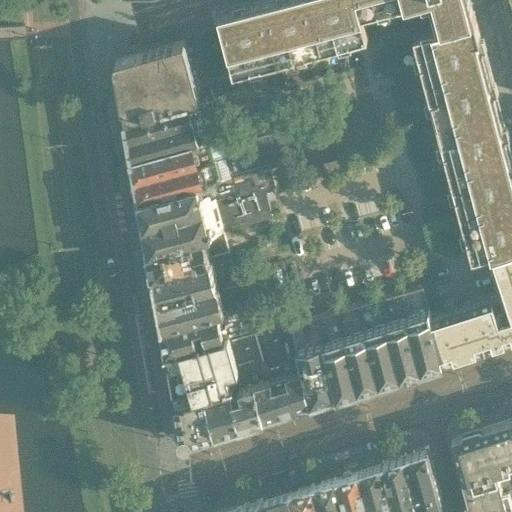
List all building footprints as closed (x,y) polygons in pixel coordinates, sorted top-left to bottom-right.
[(262,0),(254,0),(217,10),(233,71),(278,59),(262,0)] [(323,48),(311,0),(262,0),(278,59),(323,48)] [(360,14),(356,0),(311,0),(323,48),(351,40),(367,36),(361,14),(360,14)] [(404,0),(356,0),(360,14),(361,14),(405,2),(404,0)] [(475,18),(471,1),(470,0),(404,0),(405,2),(414,0),(433,0),(441,27),(475,18)] [(487,63),(480,35),(475,18),(441,27),(414,34),(426,79),(487,63)] [(200,97),(184,39),(144,51),(115,59),(125,118),(187,101),(200,97)] [(487,63),(426,79),(437,123),(499,107),(487,63)] [(129,137),(219,112),(214,93),(200,97),(187,101),(125,118),(129,137)] [(499,107),(437,123),(449,168),(511,152),(499,107)] [(132,155),(224,130),(219,112),(129,137),(132,155)] [(269,161),(302,152),(291,112),(224,130),(132,155),(139,197),(205,179),(269,161)] [(511,157),(511,152),(449,168),(461,211),(511,198),(511,157)] [(205,207),(265,190),(276,187),(269,161),(205,179),(139,197),(144,224),(205,207)] [(273,216),(265,190),(205,207),(144,224),(149,250),(204,234),(273,216)] [(511,198),(461,211),(473,257),(488,252),(489,255),(511,247),(511,198)] [(204,234),(149,250),(153,275),(210,259),(204,234)] [(442,358),(511,335),(511,247),(489,255),(488,255),(499,289),(462,301),(461,296),(445,301),(447,306),(430,311),(442,358)] [(210,259),(153,275),(158,300),(217,284),(210,259)] [(224,307),(238,303),(244,301),(239,283),(219,288),(217,284),(158,300),(163,326),(162,326),(224,309),(224,307)] [(424,284),(407,287),(409,300),(426,297),(424,284)] [(280,297),(285,316),(295,314),(290,295),(280,297)] [(166,351),(167,351),(245,329),(253,327),(249,313),(249,311),(241,314),(238,303),(224,307),(224,309),(162,326),(166,351)] [(429,304),(407,311),(420,365),(442,358),(430,311),(429,304)] [(276,305),(249,313),(253,327),(280,319),(276,305)] [(336,392),(324,337),(317,309),(289,315),(296,344),(302,367),(310,400),(336,392)] [(407,311),(386,318),(399,371),(420,365),(407,311)] [(302,367),(296,344),(295,345),(287,317),(280,319),(253,327),(245,329),(167,351),(174,390),(173,390),(175,402),(208,393),(232,386),(233,394),(242,392),(240,383),(254,379),(272,375),(273,382),(281,380),(289,378),(287,370),(302,367)] [(386,318),(365,324),(378,378),(399,371),(386,318)] [(365,324),(344,331),(357,385),(378,378),(365,324)] [(344,331),(324,337),(336,392),(357,385),(344,331)] [(302,367),(287,370),(289,378),(281,380),(286,408),(310,400),(302,367)] [(272,375),(254,379),(263,415),(286,408),(281,380),(273,382),(272,375)] [(254,379),(240,383),(242,392),(233,394),(239,423),(263,415),(254,379)] [(232,386),(208,393),(215,431),(239,423),(233,394),(232,386)] [(208,393),(175,402),(181,436),(182,437),(182,438),(183,438),(184,439),(185,439),(186,439),(187,439),(215,431),(208,393)] [(511,506),(511,421),(511,418),(482,428),(483,431),(464,437),(463,434),(452,437),(453,443),(469,498),(465,499),(468,511),(494,511),(508,508),(511,506)] [(428,445),(404,453),(417,505),(442,498),(428,445)] [(417,505),(404,453),(382,460),(394,511),(417,505)] [(391,511),(394,511),(382,460),(358,467),(369,511),(391,511)] [(369,511),(358,467),(336,475),(344,511),(369,511)] [(344,511),(336,475),(312,482),(320,511),(344,511)] [(320,511),(312,482),(290,489),(295,511),(320,511)] [(295,511),(290,489),(266,496),(269,511),(295,511)] [(269,511),(266,496),(244,503),(246,511),(269,511)] [(246,511),(244,503),(214,511),(246,511)]
